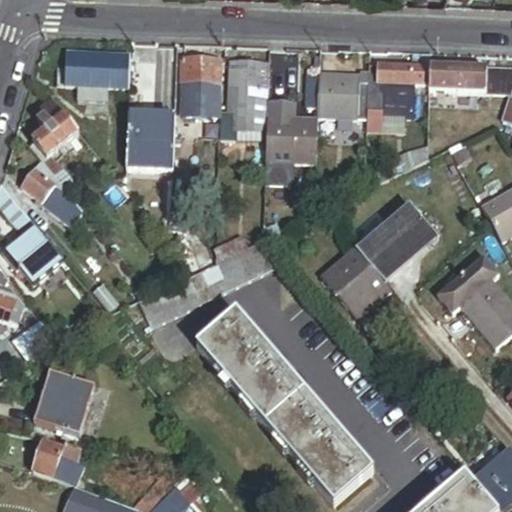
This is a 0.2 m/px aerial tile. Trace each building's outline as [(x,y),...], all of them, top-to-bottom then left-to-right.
[(131,95),(132,63),(68,60),(68,74),(58,73),(57,92),(80,93),(109,94),(131,95)] [(199,123),(223,124),(223,118),(224,90),(222,90),(223,67),(183,65),(182,88),(200,89),(199,123)] [(223,124),(222,146),(238,147),(239,136),(263,137),(265,94),(270,94),(271,69),(236,68),(233,118),(223,118),(223,124)] [(371,82),(370,117),(379,118),(379,110),(379,99),(379,90),(415,92),(431,92),(431,75),(371,73),(371,82)] [(431,92),(431,97),(487,99),(488,77),(431,75),(431,92)] [(511,77),(488,77),(487,99),(510,100),(501,128),(511,131),(511,77)] [(320,116),(319,123),(360,125),(360,117),(361,82),(321,80),(321,83),(320,116)] [(320,116),(321,83),(307,82),(306,115),(320,116)] [(360,117),(370,117),(371,82),(361,82),(360,117)] [(415,101),(415,92),(379,90),(379,99),(397,100),(415,101)] [(109,94),(80,93),(79,108),(108,110),(109,94)] [(397,111),(397,100),(379,99),(379,110),(397,111)] [(67,124),(54,108),(42,118),(47,123),(39,129),(47,139),(67,124)] [(130,123),(129,176),(175,178),(177,125),(130,123)] [(268,137),(267,169),(317,171),(319,126),(269,123),(268,137)] [(80,140),(67,124),(47,139),(34,149),(48,166),(80,140)] [(34,149),(30,152),(42,167),(44,170),(48,166),(34,149)] [(429,166),(429,150),(403,163),(405,168),(408,175),(429,166)] [(366,197),(365,198),(428,167),(429,166),(408,175),(405,168),(383,179),(385,183),(366,193),(366,197)] [(73,236),(85,220),(69,200),(62,191),(51,178),(44,170),(42,167),(23,194),(44,210),(42,213),(73,236)] [(51,178),(62,191),(71,184),(59,171),(51,178)] [(71,184),(62,191),(69,200),(78,193),(71,184)] [(356,185),(346,189),(353,204),(363,199),(356,185)] [(35,293),(66,269),(2,191),(0,198),(0,215),(25,246),(4,263),(18,280),(22,276),(35,293)] [(511,239),(511,193),(479,213),(498,247),(511,239)] [(330,195),(317,194),(316,207),(330,207),(330,195)] [(401,208),(350,254),(377,286),(429,240),(401,208)] [(218,257),(217,271),(262,249),(264,247),(265,233),(218,257)] [(280,271),(262,249),(217,271),(138,309),(151,333),(280,271)] [(370,305),(384,293),(377,286),(350,254),(348,252),(316,278),(316,279),(348,316),(367,301),(370,305)] [(495,279),(480,262),(434,303),(448,320),(456,313),(493,355),(511,337),(511,314),(487,286),(495,279)] [(11,286),(0,272),(0,327),(18,333),(25,313),(12,297),(7,295),(11,286)] [(103,289),(93,298),(109,318),(119,310),(103,289)] [(332,511),(371,479),(234,319),(195,352),(331,511),(332,511)] [(57,349),(51,341),(42,329),(15,349),(30,369),(57,349)] [(51,341),(57,349),(73,342),(68,333),(51,341)] [(95,395),(49,381),(33,430),(79,445),(95,395)] [(81,455),(44,448),(32,479),(53,486),(52,487),(75,496),(83,474),(75,471),(81,455)] [(511,465),(505,458),(467,490),(485,511),(508,511),(511,509),(511,465)] [(182,481),(171,493),(185,508),(187,511),(199,511),(195,507),(201,502),(182,481)] [(154,511),(171,493),(159,483),(135,511),(154,511)] [(485,511),(467,490),(463,485),(431,511),(485,511)] [(181,511),(185,508),(171,493),(154,511),(181,511)] [(113,511),(74,498),(67,511),(113,511)]
